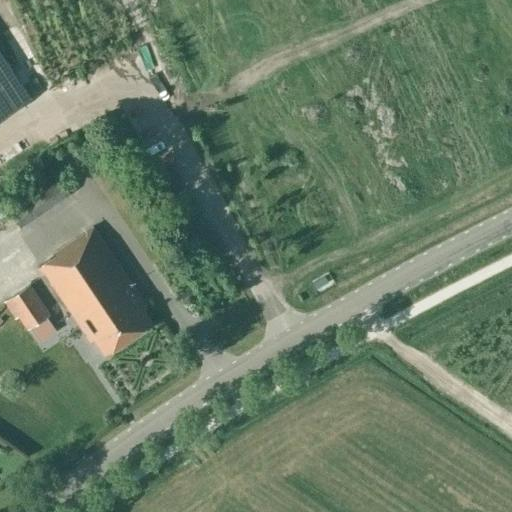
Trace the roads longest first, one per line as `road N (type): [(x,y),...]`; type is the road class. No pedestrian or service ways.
road 1 (tertiary): [(42,511),(195,396),(511,228)]
road 2 (track): [(53,129),(143,80),(148,64),(126,0)]
road 3 (track): [(511,434),(419,373),(383,331)]
